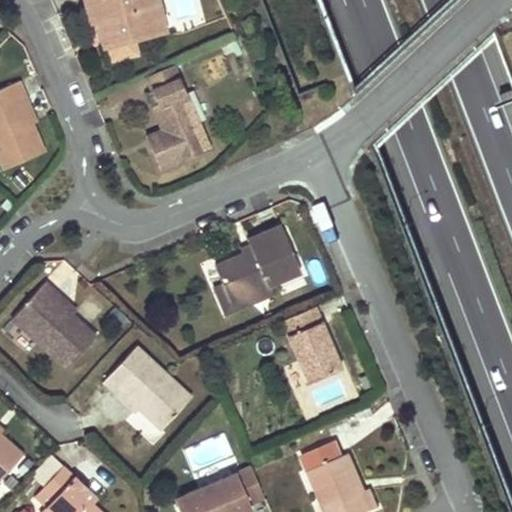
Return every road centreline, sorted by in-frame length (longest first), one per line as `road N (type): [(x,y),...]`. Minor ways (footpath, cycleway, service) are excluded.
road 1 (trunk): [(362,0),(511,396)]
road 2 (residential): [(316,154),(466,501)]
road 3 (residential): [(316,154),(149,225),(104,218),(76,200)]
road 4 (residential): [(491,0),(316,154)]
road 5 (residential): [(76,200),(86,165),(81,136),(33,25),(12,0)]
road 6 (trunk): [(511,189),(440,0)]
